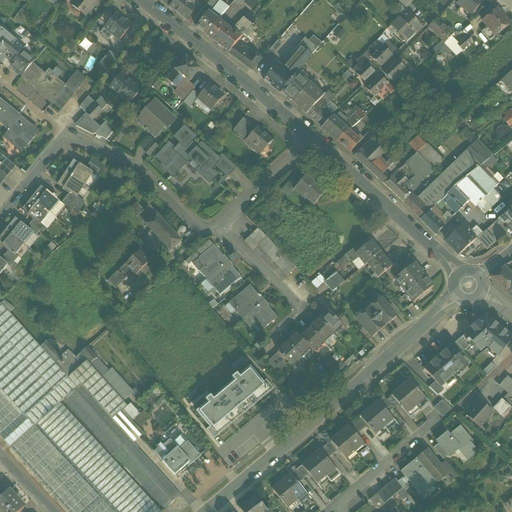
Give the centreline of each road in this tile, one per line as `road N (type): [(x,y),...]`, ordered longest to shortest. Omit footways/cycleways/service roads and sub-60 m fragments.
road 1 (residential): [(0,215),(61,139),(83,140),(145,173),(204,231),(310,138)]
road 2 (secondary): [(206,511),(459,296)]
road 3 (residential): [(138,0),(310,138)]
road 4 (residential): [(310,138),(460,274)]
road 5 (residential): [(341,511),(337,504),(451,411)]
